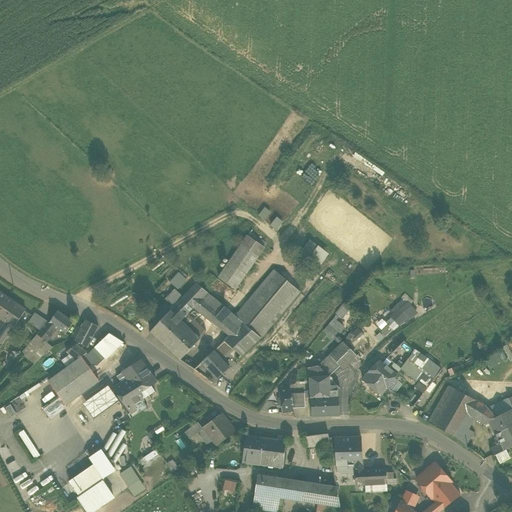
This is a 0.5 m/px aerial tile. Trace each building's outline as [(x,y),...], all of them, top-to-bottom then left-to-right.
[(271,213),(265,208),(258,216),(264,221),(271,213)] [(283,222),(276,217),(270,226),(276,231),(283,222)] [(252,230),(247,236),(264,248),(269,242),(252,230)] [(218,278),(235,289),(264,248),(247,236),(218,278)] [(309,257),(318,246),(310,239),(301,251),(309,257)] [(329,254),(318,246),(309,257),(308,258),(319,267),(329,254)] [(274,271),(236,317),(244,324),(260,338),(299,292),(274,271)] [(187,280),(179,272),(170,282),(178,290),(187,280)] [(170,311),(181,320),(207,293),(196,284),(183,298),(174,307),(170,311)] [(165,299),(174,307),(183,298),(174,289),(168,296),(165,299)] [(0,319),(6,323),(13,328),(25,310),(0,292),(0,319)] [(200,338),(212,323),(224,307),(207,293),(181,320),(200,338)] [(399,308),(400,309),(406,303),(402,299),(396,305),(399,308)] [(406,303),(400,309),(409,318),(410,319),(417,312),(407,302),(406,303)] [(343,304),(335,314),(342,319),(350,309),(343,304)] [(212,323),(218,327),(231,313),(224,307),(212,323)] [(391,317),(398,324),(402,321),(404,322),(409,318),(400,309),(399,308),(393,313),(394,314),(391,317)] [(57,311),(49,323),(48,324),(60,332),(65,335),(73,323),(57,311)] [(150,332),(180,360),(200,339),(200,338),(181,320),(170,311),(150,332)] [(218,327),(229,336),(230,335),(233,338),(244,324),(236,317),(231,313),(218,327)] [(39,331),(46,322),(35,314),(28,324),(39,331)] [(323,331),(332,339),(344,326),(336,320),(339,317),(336,315),(323,331)] [(75,341),(87,348),(98,327),(85,320),(75,341)] [(53,340),(60,332),(48,324),(49,323),(47,322),(37,335),(45,341),(44,342),(45,342),(46,343),(51,337),(53,340)] [(0,330),(0,334),(6,339),(13,328),(6,323),(0,330)] [(260,338),(244,324),(233,338),(230,335),(229,336),(221,344),(229,353),(237,361),(260,338)] [(381,332),(385,336),(392,330),(388,325),(381,332)] [(358,328),(352,334),(357,340),(363,334),(358,328)] [(104,358),(105,359),(123,342),(109,334),(94,348),(104,358)] [(37,335),(33,339),(41,346),(44,342),(45,341),(37,335)] [(34,365),(52,348),(45,342),(44,342),(41,346),(33,339),(21,354),(34,365)] [(340,367),(354,353),(343,342),(329,355),(340,367)] [(213,352),(221,361),(229,353),(221,344),(213,352)] [(75,359),(76,360),(86,353),(76,345),(66,352),(69,354),(75,359)] [(511,360),(511,354),(507,345),(502,347),(510,362),(511,360)] [(81,357),(87,365),(97,365),(104,358),(94,348),(87,354),(86,353),(81,357)] [(400,369),(419,383),(427,389),(441,370),(415,350),(400,369)] [(506,358),(502,351),(498,353),(501,361),(506,358)] [(221,361),(213,352),(200,364),(216,380),(228,369),(221,361)] [(75,359),(69,354),(61,360),(65,366),(75,359)] [(486,360),(491,368),(501,361),(496,354),(486,360)] [(318,366),(329,377),(340,367),(329,355),(318,366)] [(42,408),(50,420),(67,407),(66,406),(99,382),(87,365),(81,357),(76,360),(67,367),(48,381),(59,396),(42,408)] [(122,373),(126,380),(121,383),(114,388),(117,391),(113,393),(119,401),(128,415),(134,412),(131,407),(142,400),(138,393),(151,385),(156,382),(141,360),(122,373)] [(373,389),(382,394),(382,393),(386,388),(387,388),(394,378),(397,374),(396,374),(380,361),(374,366),(366,374),(367,375),(362,380),(373,389)] [(336,386),(329,386),(329,377),(318,366),(309,368),(310,391),(306,391),(307,398),(310,398),(312,417),(339,416),(338,397),(337,397),(337,391),(339,388),(336,386)] [(458,366),(448,370),(450,376),(460,372),(458,366)] [(117,376),(121,383),(126,380),(122,373),(117,376)] [(290,374),(288,385),(290,385),(295,384),(297,375),(290,374)] [(401,383),(394,378),(387,388),(393,393),(401,383)] [(423,394),(427,389),(419,383),(416,388),(423,394)] [(155,392),(151,385),(138,393),(142,400),(155,392)] [(83,404),(94,420),(119,401),(113,393),(108,386),(83,404)] [(428,423),(436,427),(456,390),(449,386),(428,423)] [(278,389),(282,413),(292,412),(293,411),(292,409),(292,405),(293,405),(292,398),(291,398),(290,394),(289,387),(288,387),(278,389)] [(474,400),(456,390),(436,427),(454,437),(466,414),(474,400)] [(292,405),(292,409),(305,408),(304,393),(292,394),(290,394),(291,398),(292,398),(293,405),(292,405)] [(511,396),(488,409),(484,410),(490,422),(498,438),(511,430),(511,396)] [(474,400),(466,414),(473,418),(477,421),(483,424),(484,425),(490,422),(484,410),(488,409),(485,406),(474,400)] [(5,408),(11,417),(16,414),(10,405),(5,408)] [(202,428),(203,429),(212,441),(216,447),(236,431),(222,413),(202,428)] [(466,427),(473,418),(466,414),(454,437),(466,446),(473,433),(466,427)] [(184,433),(190,440),(198,433),(203,429),(202,428),(198,422),(184,433)] [(161,424),(153,429),(157,435),(164,430),(161,424)] [(207,445),(212,441),(203,429),(198,433),(207,445)] [(19,433),(35,459),(40,456),(24,430),(19,433)] [(153,430),(147,433),(151,439),(156,435),(153,430)] [(511,430),(498,438),(499,440),(504,451),(505,450),(511,446),(511,430)] [(328,434),(320,435),(321,446),(330,445),(329,437),(328,434)] [(307,448),(321,446),(320,435),(305,437),(307,448)] [(242,463),(282,469),(286,441),(286,442),(286,436),(277,436),(277,440),(246,436),(242,463)] [(336,466),(354,465),(363,465),(361,437),(334,438),(336,466)] [(496,455),(504,451),(499,440),(495,441),(497,445),(490,448),(493,456),(496,455)] [(154,449),(141,457),(146,465),(159,457),(154,449)] [(500,463),(510,458),(505,450),(504,451),(496,455),(500,463)] [(91,460),(95,466),(70,483),(79,496),(79,497),(104,479),(116,471),(102,452),(91,460)] [(168,465),(172,472),(177,467),(174,461),(168,465)] [(436,503),(443,509),(460,495),(449,482),(450,481),(435,464),(416,480),(436,503)] [(354,465),(336,466),(336,472),(341,472),(342,474),(350,474),(352,472),(355,471),(354,465)] [(363,468),(363,465),(354,465),(355,471),(355,485),(364,485),(363,470),(363,468)] [(181,473),(177,467),(172,472),(175,476),(181,473)] [(141,486),(130,468),(120,474),(131,492),(141,486)] [(386,469),(363,470),(364,485),(365,485),(387,483),(387,479),(386,473),(386,469)] [(252,508),(279,511),(282,511),(284,498),(340,507),(337,488),(257,475),(256,482),(252,508)] [(104,479),(79,497),(79,496),(77,497),(86,511),(91,511),(113,497),(102,481),(104,479)] [(237,483),(225,480),(222,490),(234,492),(237,483)] [(387,483),(365,485),(365,493),(387,492),(387,485),(387,483)] [(400,501),(411,509),(418,500),(405,492),(401,500),(400,501)] [(389,508),(395,511),(400,501),(401,500),(394,497),(389,508)] [(414,511),(411,509),(400,501),(395,511),(394,511),(414,511)] [(431,507),(434,511),(439,511),(443,509),(436,503),(431,507)]
